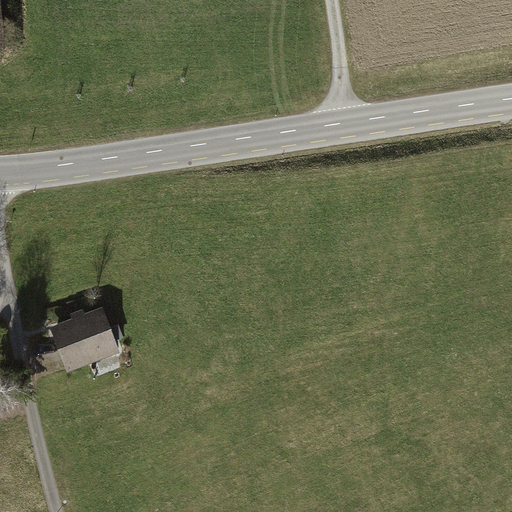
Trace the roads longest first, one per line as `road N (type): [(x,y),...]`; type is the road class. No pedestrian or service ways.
road 1 (tertiary): [(511,102),(0,177)]
road 2 (residential): [(0,259),(28,390)]
road 3 (track): [(349,125),(332,0)]
road 4 (track): [(28,390),(56,511)]
